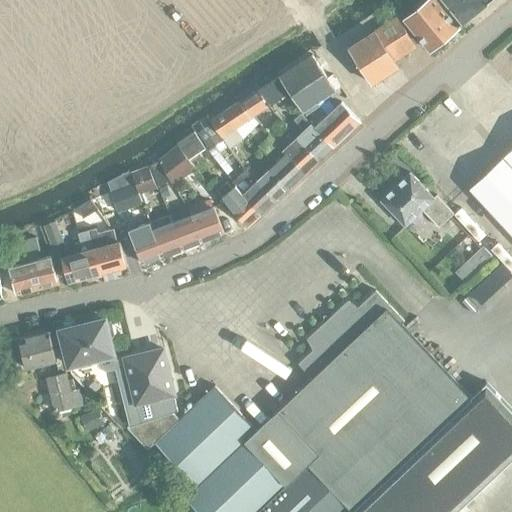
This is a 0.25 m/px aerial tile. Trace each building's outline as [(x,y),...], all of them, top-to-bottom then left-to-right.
[(460,24),(439,0),(428,0),(404,20),(429,49),(460,24)] [(439,0),(460,24),(489,0),(439,0)] [(392,57),(414,45),(397,17),(348,48),(369,81),(396,64),(392,57)] [(305,109),(318,100),(336,88),(313,53),(281,74),(305,109)] [(273,80),(260,89),(271,106),(286,95),(273,80)] [(260,89),(241,101),(252,118),(254,117),(271,106),(260,89)] [(240,100),(225,110),(238,129),(244,137),(259,122),(254,117),(252,118),(241,101),(240,100)] [(303,113),(311,122),(311,121),(333,145),(361,120),(342,101),(320,120),(317,116),(324,110),(318,100),(305,109),(306,112),(303,113)] [(225,110),(212,119),(231,146),(244,137),(238,129),(225,110)] [(311,121),(311,122),(297,135),(319,158),(333,145),(311,121)] [(213,123),(197,133),(207,148),(208,149),(223,139),(213,123)] [(196,131),(178,143),(179,144),(191,160),(207,148),(196,131)] [(283,148),(286,151),(305,171),(319,158),(297,135),(283,148)] [(179,144),(160,159),(174,185),(197,168),(191,160),(179,144)] [(511,148),(470,187),(511,232),(511,148)] [(286,151),(272,165),(290,185),(305,171),(286,151)] [(160,159),(151,165),(159,185),(171,179),(160,159)] [(131,171),(140,194),(158,187),(150,165),(131,171)] [(272,165),(257,178),(275,199),(290,185),(272,165)] [(236,184),(235,184),(261,212),(275,199),(257,178),(250,171),(247,168),(233,181),(236,184)] [(422,208),(439,225),(453,212),(437,194),(434,196),(409,172),(381,199),(405,224),(422,208)] [(261,212),(235,184),(232,188),(226,181),(218,188),(247,225),(261,212)] [(134,183),(110,191),(115,203),(119,211),(120,211),(142,203),(138,193),(134,183)] [(189,206),(192,213),(203,240),(223,232),(211,198),(189,206)] [(80,205),(83,217),(99,208),(92,199),(80,205)] [(171,213),(151,221),(164,254),(184,247),(173,220),(171,213)] [(192,213),(173,220),(184,247),(203,240),(192,213)] [(44,224),(53,250),(66,245),(57,220),(44,224)] [(164,254),(151,221),(131,228),(143,262),(164,254)] [(95,229),(90,231),(101,270),(127,263),(120,240),(118,241),(114,229),(96,234),(95,229)] [(101,270),(90,231),(78,234),(83,251),(63,256),(70,279),(101,270)] [(59,281),(51,254),(40,257),(38,250),(40,249),(37,236),(11,243),(15,256),(19,255),(21,262),(10,265),(17,292),(59,281)] [(456,272),(465,282),(493,255),(484,245),(456,272)] [(127,358),(116,360),(117,366),(121,381),(132,378),(138,403),(127,406),(122,407),(123,409),(129,427),(131,427),(148,447),(156,440),(197,484),(186,494),(202,511),(456,511),(511,459),(511,405),(488,380),(472,395),(403,322),(405,319),(376,289),(359,306),(348,299),(308,337),(314,348),(299,362),(313,376),(284,403),(279,408),(257,429),(215,384),(180,417),(175,412),(179,410),(175,393),(176,393),(164,348),(134,356),(127,357),(127,358)] [(106,317),(60,328),(70,364),(77,362),(77,363),(81,365),(91,363),(93,359),(93,358),(99,357),(101,364),(107,368),(117,366),(116,360),(114,353),(115,353),(110,336),(111,336),(114,332),(111,323),(107,320),(106,321),(106,317)] [(20,337),(27,367),(57,360),(50,330),(20,337)] [(17,367),(11,357),(3,363),(10,373),(8,374),(17,384),(24,378),(16,368),(17,367)] [(73,378),(68,379),(66,372),(48,376),(56,408),(82,402),(79,389),(77,389),(73,378)]
